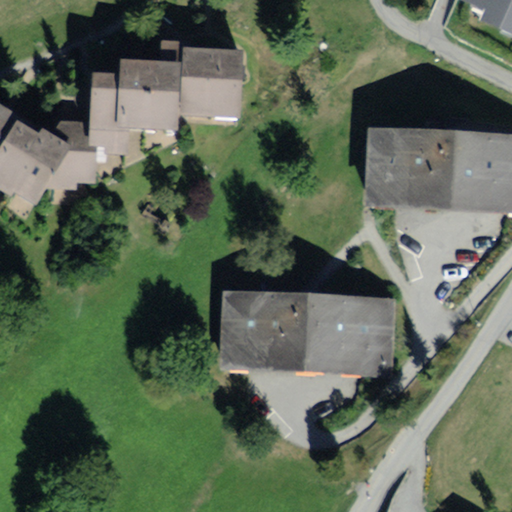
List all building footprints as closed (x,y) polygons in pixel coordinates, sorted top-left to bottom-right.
[(511,0),(467,0),(484,8),(481,15),(511,28),(511,0)] [(114,80),(90,79),(86,159),(129,161),(130,137),(178,139),(178,124),(244,127),(247,55),(174,52),(173,70),(114,67),(114,80)] [(62,153),(0,118),(0,189),(32,207),(62,153)] [(511,139),(366,133),(362,214),(511,220),(511,139)] [(394,304),(218,291),(212,371),(388,383),(394,304)]
